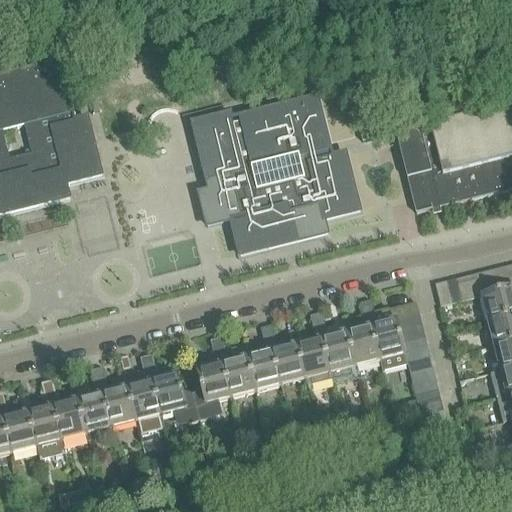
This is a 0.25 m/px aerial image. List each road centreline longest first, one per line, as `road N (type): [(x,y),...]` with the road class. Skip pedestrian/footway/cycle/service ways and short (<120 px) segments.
road 1 (residential): [(511,241),(0,363)]
road 2 (unknown): [(407,260),(452,403)]
